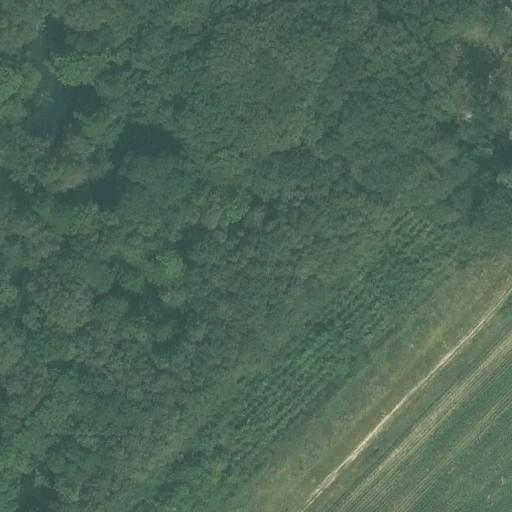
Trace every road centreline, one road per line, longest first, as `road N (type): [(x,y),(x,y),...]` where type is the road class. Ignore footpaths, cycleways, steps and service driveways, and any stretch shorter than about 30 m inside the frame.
road 1 (track): [(122,0),(511,157)]
road 2 (track): [(511,272),(277,511)]
